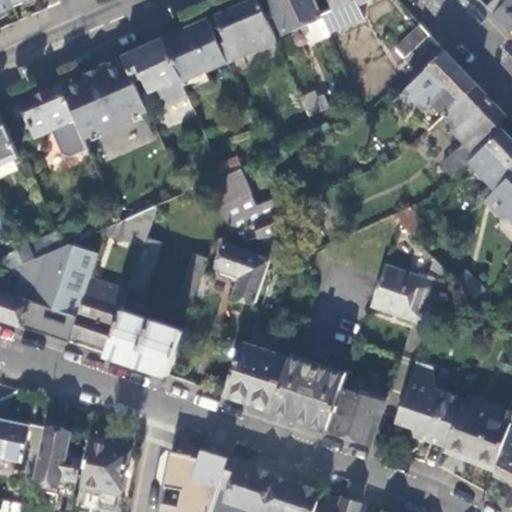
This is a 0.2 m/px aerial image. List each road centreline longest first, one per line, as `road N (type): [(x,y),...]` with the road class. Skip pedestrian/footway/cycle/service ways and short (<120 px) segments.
road 1 (residential): [(462,511),(168,407)]
road 2 (residential): [(168,407),(0,349)]
